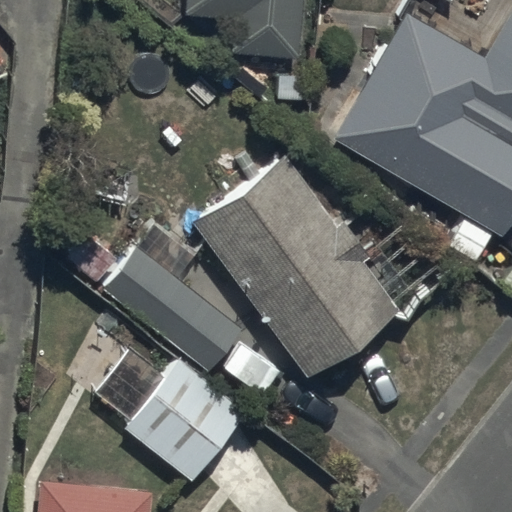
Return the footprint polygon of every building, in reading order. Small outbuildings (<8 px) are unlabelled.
[(212,0),(236,2),(233,36),(295,41),(297,0),(212,0)] [(511,0),(502,0),(478,42),(408,0),(398,0),(328,123),(499,221),(511,198),(511,0)] [(279,133),(186,199),(302,354),(394,288),(357,238),(363,234),(339,201),(332,206),(279,133)] [(237,313),(134,231),(101,272),(203,354),(237,313)] [(123,335),(89,375),(188,459),(238,400),(170,343),(155,361),(123,335)] [(142,511),(146,473),(39,460),(33,511),(142,511)]
